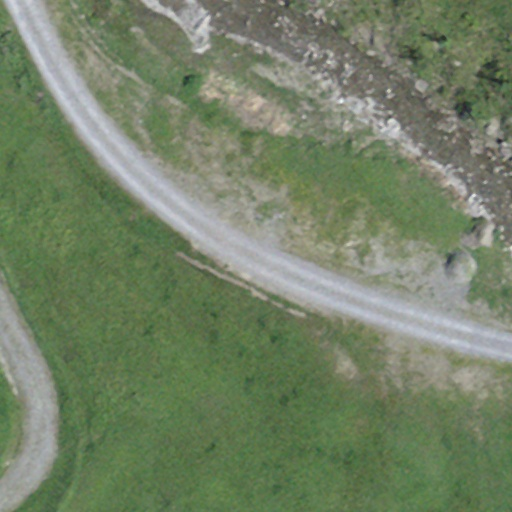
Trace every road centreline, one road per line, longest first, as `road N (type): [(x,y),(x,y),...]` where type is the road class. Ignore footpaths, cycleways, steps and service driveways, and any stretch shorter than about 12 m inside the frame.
road 1 (track): [(511,352),(360,312),(166,216),(43,56),(20,0)]
road 2 (track): [(0,502),(35,459),(40,425),(0,312)]
